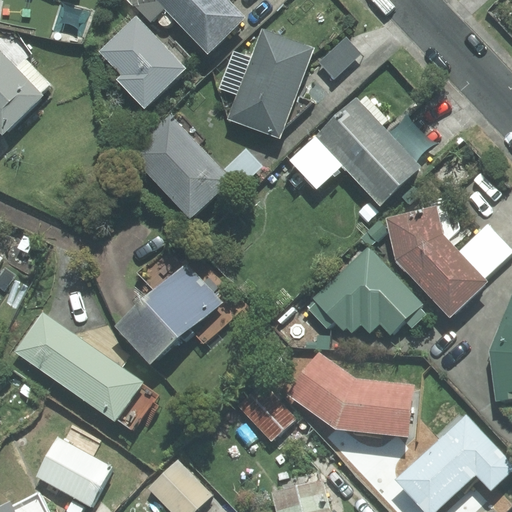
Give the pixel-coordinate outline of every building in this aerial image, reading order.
[(129,0),(151,21),(164,8),(208,50),(242,16),(227,1),(228,0),(129,0)] [(136,18),(101,51),(123,75),(118,79),(144,107),(185,68),(136,18)] [(312,48),(262,30),(252,58),(235,51),(221,88),(239,95),(230,118),(279,136),(312,48)] [(0,131),(3,134),(51,85),(29,63),(35,56),(16,34),(0,31),(0,131)] [(361,54),(346,38),(319,62),(334,79),(361,54)] [(366,96),(360,101),(356,97),(289,159),(317,189),(344,165),(379,203),(419,166),(381,126),(388,120),(366,96)] [(170,116),(130,154),(190,218),(230,180),(170,116)] [(450,193),(481,167),(466,148),(435,175),(450,193)] [(261,166),(245,150),(226,169),(242,185),(261,166)] [(511,202),(511,198),(487,172),(475,184),(502,212),(511,202)] [(435,208),(388,219),(397,261),(451,316),(487,281),(484,279),(511,251),(511,249),(487,223),(457,252),(441,235),(435,208)] [(118,325),(151,361),(189,328),(202,342),(243,305),(177,239),(139,272),(156,291),(118,325)] [(428,307),(432,304),(377,244),(325,299),(368,340),(386,321),(401,336),(412,325),(418,331),(435,314),(428,307)] [(511,296),(490,351),(497,401),(511,398),(511,296)] [(42,312),(15,351),(114,420),(116,417),(134,430),(157,398),(141,386),(143,382),(42,312)] [(336,428),(407,436),(413,386),(356,379),(319,352),(289,392),(336,428)] [(267,379),(242,401),(278,440),(303,418),(267,379)] [(490,489),(511,468),(511,462),(466,415),(397,480),(428,511),(432,511),(474,473),(490,489)] [(112,468),(57,439),(37,476),(91,505),(112,468)] [(202,511),(222,493),(187,457),(140,503),(148,511),(202,511)] [(327,470),(280,479),(286,511),(337,511),(335,509),(327,470)] [(9,501),(0,506),(0,511),(47,511),(38,494),(12,507),(9,501)]
